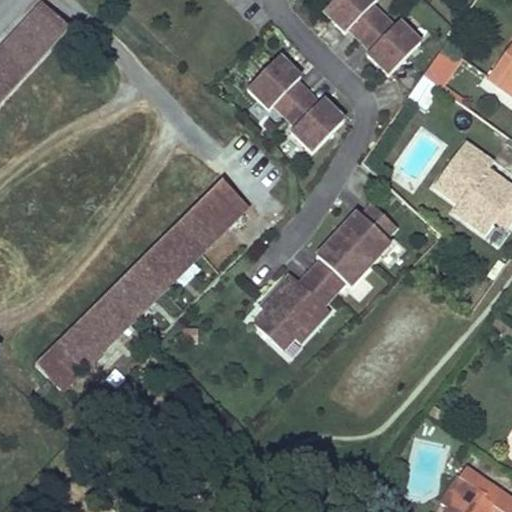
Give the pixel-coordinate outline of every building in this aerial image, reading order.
[(383,20),(372,9),(377,4),(373,0),(338,0),(324,15),(345,36),(349,32),(360,43),(383,20)] [(0,105),(71,29),(45,2),(0,49),(0,105)] [(388,79),(420,47),(399,26),(394,31),(383,20),(360,43),(371,54),(367,58),(388,79)] [(511,44),(487,80),(511,96),(511,44)] [(445,47),(423,78),(441,88),(462,58),(445,47)] [(307,96),(296,85),(301,81),(279,60),(247,92),(269,113),(274,108),(285,119),(307,96)] [(312,156),(344,124),(323,103),(318,107),(307,96),(285,119),(295,130),(290,135),(312,156)] [(492,167),(463,146),(434,187),(459,206),(453,214),(486,236),(494,223),(508,231),(511,225),(511,190),(487,173),(492,167)] [(214,242),(247,210),(220,183),(181,222),(129,273),(77,325),(44,356),(55,367),(44,376),(60,394),(83,370),(133,323),(214,242)] [(385,243),(396,232),(372,209),(361,221),(357,216),(336,239),(369,270),(390,248),(385,243)] [(369,270),(336,239),(315,260),(320,264),(309,276),(332,298),(343,286),(349,292),(369,270)] [(321,309),(332,298),(309,276),(298,287),(288,277),(266,301),(272,306),(263,315),(252,327),(280,354),(292,342),(297,347),(327,315),(321,309)] [(263,315),(272,306),(266,301),(258,310),(263,315)] [(55,367),(44,356),(34,366),(44,376),(55,367)] [(482,495),(488,487),(465,470),(459,479),(482,495)] [(459,479),(440,507),(447,511),(511,511),(511,502),(488,487),(482,495),(459,479)]
